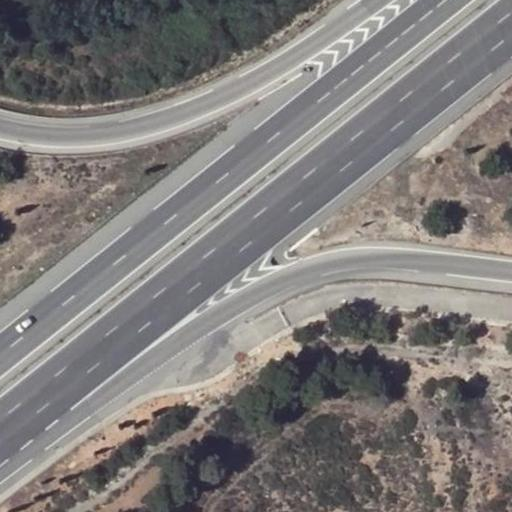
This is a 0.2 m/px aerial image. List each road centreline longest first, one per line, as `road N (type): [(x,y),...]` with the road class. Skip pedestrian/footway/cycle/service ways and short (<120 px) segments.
road 1 (trunk): [(0,435),(511,29)]
road 2 (trunk): [(0,473),(297,274),(355,259),(511,275)]
road 3 (trunk): [(447,0),(0,356)]
road 4 (trunk): [(376,0),(198,108),(100,136),(0,128)]
